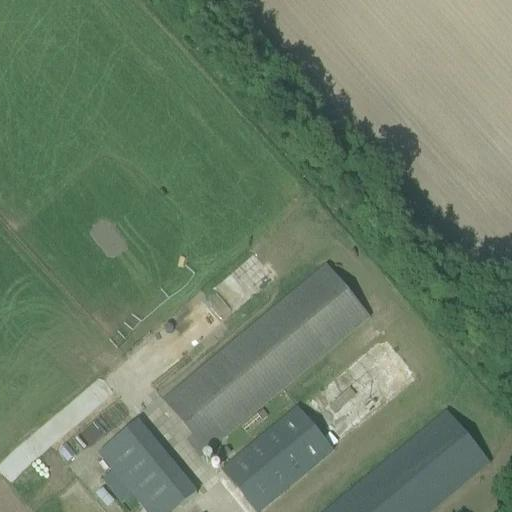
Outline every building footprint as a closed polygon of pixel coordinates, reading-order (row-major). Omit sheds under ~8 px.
[(162,403),(192,440),(187,445),(200,461),(369,320),(325,267),(162,403)] [(297,409),(220,472),(253,511),(259,511),(332,451),(297,409)] [(434,511),(490,466),(445,414),(326,511),(434,511)] [(97,457),(142,511),(175,511),(197,495),(138,424),(97,457)] [(226,449),(220,455),(224,460),(231,454),(226,449)]
